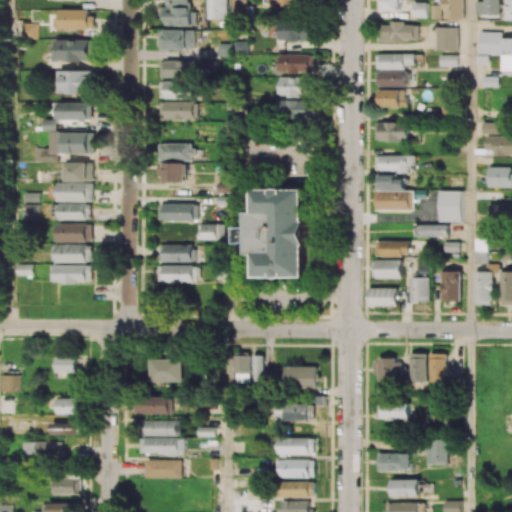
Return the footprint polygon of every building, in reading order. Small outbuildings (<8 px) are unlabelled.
[(166,0),(166,26),(196,26),(197,11),(189,11),(189,0),(166,0)] [(208,0),(208,18),(228,19),(228,0),(208,0)] [(233,0),(233,18),(248,18),(247,0),(233,0)] [(378,0),(379,10),(402,11),(401,0),(378,0)] [(432,19),(465,19),(464,0),(445,0),(445,5),(433,5),(432,19)] [(477,1),(476,14),(501,15),(500,0),(485,0),(485,2),(477,1)] [(413,18),(428,18),(428,2),(413,3),(413,18)] [(62,29),(94,29),(93,9),(61,9),(62,29)] [(383,40),(419,41),(419,25),(406,25),(406,21),(392,21),(392,25),(383,25),(383,40)] [(281,40),(311,41),(312,22),(282,22),(281,40)] [(21,39),(38,39),(38,23),(22,23),(21,39)] [(437,50),(458,50),(459,28),(437,27),(437,50)] [(166,49),(197,48),(197,29),(166,30),(166,49)] [(480,55),(505,55),(505,71),(511,70),(511,38),(503,38),(503,32),(480,32),(480,55)] [(59,61),(95,60),(94,39),(58,40),(59,61)] [(248,52),(248,41),(235,41),(235,52),(248,52)] [(219,43),(218,56),(232,57),(232,44),(219,43)] [(416,54),(377,54),(378,86),(411,85),(410,70),(406,70),(406,65),(416,65),(416,54)] [(314,73),(314,55),(282,55),(282,73),(314,73)] [(440,66),(457,66),(457,55),(440,55),(440,66)] [(195,62),(162,61),(162,77),(194,78),(195,62)] [(95,70),(59,71),(59,94),(95,93),(95,70)] [(281,96),(311,96),(311,77),(282,77),(281,96)] [(195,99),(196,81),(162,81),(161,98),(195,99)] [(381,107),(407,108),(407,90),(381,89),(381,107)] [(314,119),(315,100),(278,99),(278,118),(314,119)] [(198,120),(199,102),(161,101),(161,119),(198,120)] [(89,102),(60,102),(60,120),(90,119),(89,102)] [(381,141),(410,141),(410,122),(381,122),(381,141)] [(500,123),(483,123),(483,135),(500,134),(500,123)] [(95,153),(94,132),(51,133),(51,148),(35,148),(35,162),(56,162),(55,154),(95,153)] [(194,143),(160,143),(160,161),(194,161),(194,143)] [(376,155),(377,172),(410,171),(409,155),(376,155)] [(68,181),(93,182),(94,163),(68,162),(68,181)] [(165,183),(187,183),(188,163),(165,162),(165,183)] [(511,167),(489,167),(490,188),(511,187),(511,173),(511,174),(511,167)] [(377,174),(377,189),(406,189),(406,179),(398,179),(398,175),(377,174)] [(94,183),(60,182),(60,201),(94,202),(94,183)] [(258,277),(307,277),(308,189),(258,189),(258,212),(250,212),(250,227),(239,227),(239,243),(250,243),(250,254),(258,254),(258,277)] [(415,190),(377,190),(376,210),(415,211),(415,190)] [(463,221),(463,190),(441,190),(441,221),(463,221)] [(25,202),(39,201),(39,192),(24,193),(25,202)] [(62,220),(91,220),(91,203),(62,203),(62,220)] [(166,221),(199,221),(199,203),(166,203),(166,221)] [(487,216),(511,216),(511,203),(488,203),(487,216)] [(39,220),(39,204),(24,204),(23,220),(39,220)] [(93,224),(61,223),(61,241),(93,242),(93,224)] [(200,239),(225,240),(226,224),(200,224),(200,239)] [(415,237),(449,236),(449,224),(414,225),(415,237)] [(476,263),(488,263),(489,239),(476,238),(476,263)] [(380,256),(410,256),(411,241),(380,241),(380,256)] [(60,262),(93,262),(93,244),(60,245),(60,262)] [(194,244),(164,244),(163,261),(194,261),(194,244)] [(418,272),(432,272),(432,257),(418,257),(418,272)] [(404,278),(403,259),(377,260),(377,278),(404,278)] [(33,264),(18,264),(18,275),(33,275),(33,264)] [(59,264),(58,281),(93,282),(93,265),(59,264)] [(195,265),(164,265),(165,283),(196,282),(195,265)] [(462,301),(462,271),(443,271),(444,301),(462,301)] [(495,305),(494,271),(475,272),(475,305),(495,305)] [(511,305),(511,271),(502,271),(501,305),(511,305)] [(431,301),(431,278),(412,277),(411,301),(431,301)] [(369,305),(398,306),(399,288),(370,287),(369,305)] [(235,382),(250,382),(250,352),(235,352),(235,382)] [(411,382),(427,382),(428,354),(412,353),(411,382)] [(431,382),(447,382),(447,353),(430,353),(431,382)] [(263,355),(253,355),(253,385),(264,385),(263,355)] [(78,372),(78,356),(59,356),(59,372),(78,372)] [(183,359),(152,358),(151,382),(183,382),(183,359)] [(381,358),(380,381),(403,382),(404,359),(381,358)] [(319,366),(287,366),(286,388),(318,388),(319,366)] [(2,392),(20,392),(20,375),(2,375),(2,392)] [(141,397),(142,414),(174,414),(174,396),(141,397)] [(82,398),(59,398),(58,415),(81,415),(82,398)] [(411,419),(411,402),(381,402),(381,419),(411,419)] [(289,420),(313,421),(314,406),(281,405),(281,419),(284,419),(284,414),(289,414),(289,420)] [(178,435),(177,420),(149,420),(149,436),(178,435)] [(78,434),(78,422),(52,423),(52,435),(78,434)] [(144,454),(185,454),(186,438),(145,437),(144,454)] [(319,454),(318,437),(282,437),(282,455),(319,454)] [(449,439),(429,439),(429,464),(449,464),(449,439)] [(61,441),(24,442),(24,457),(61,457),(61,441)] [(411,453),(380,453),(380,470),(410,471),(411,453)] [(148,477),(182,478),(182,460),(148,459),(148,477)] [(284,477),(318,478),(318,459),(284,459),(284,477)] [(81,477),(56,478),(56,494),(81,494),(81,477)] [(421,479),(393,479),(394,497),(422,496),(421,479)] [(318,497),(318,481),(281,481),(281,496),(318,497)] [(444,511),(461,511),(461,500),(445,500),(444,511)] [(315,511),(315,501),(284,501),(284,511),(315,511)] [(421,511),(421,502),(387,502),(387,511),(421,511)] [(80,511),(80,503),(41,503),(41,511),(80,511)]
